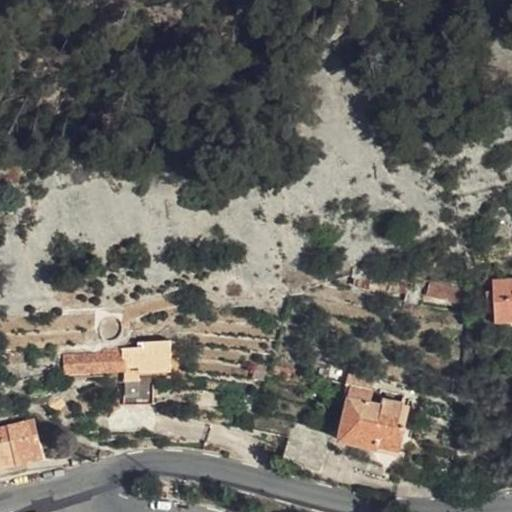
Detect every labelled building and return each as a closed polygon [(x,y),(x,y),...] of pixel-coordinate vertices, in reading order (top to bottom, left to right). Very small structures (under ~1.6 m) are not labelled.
[(158,328),(158,335),(144,335),(145,351),(159,350),(159,357),(193,355),(191,327),(158,328)] [(145,356),(145,351),(144,335),(122,337),(122,340),(87,342),(88,359),(94,358),(133,356),(145,356)] [(144,364),(145,393),(175,392),(174,363),(144,364)] [(386,384),(388,374),(366,369),(356,422),(393,429),(394,426),(417,431),(422,408),(414,407),(419,386),(397,381),(396,387),(386,384)] [(309,411),(305,423),(300,442),(334,452),(344,421),(309,411)] [(0,446),(2,456),(50,450),(46,413),(0,417),(0,446)]
